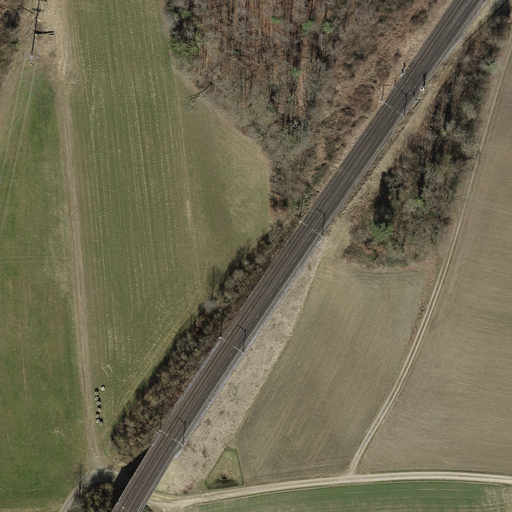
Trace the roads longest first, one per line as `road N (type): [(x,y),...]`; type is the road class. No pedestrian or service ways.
road 1 (track): [(348,480),(429,315),(511,53)]
road 2 (track): [(511,482),(348,480),(171,502),(107,471)]
road 3 (track): [(107,471),(95,434),(50,86)]
